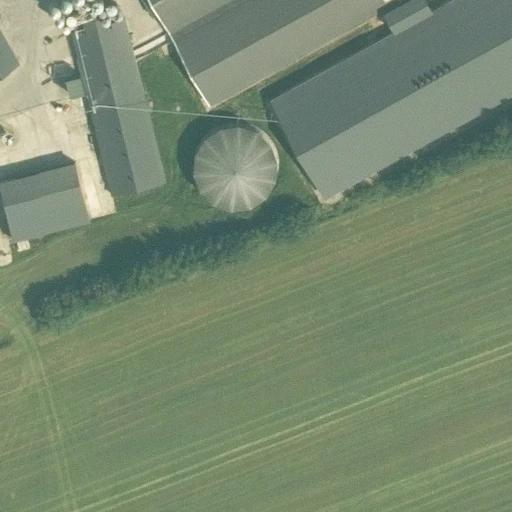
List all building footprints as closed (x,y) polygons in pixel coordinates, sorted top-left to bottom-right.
[(155,0),(211,99),(385,0),(155,0)] [(511,0),(439,0),(271,95),(325,191),(511,85),(511,0)] [(110,195),(165,181),(125,16),(70,30),(110,195)] [(0,71),(17,61),(0,31),(0,71)] [(194,158),(194,165),(195,172),(197,179),(201,186),(205,192),(210,197),(217,201),(223,203),(230,205),(238,206),(245,205),(252,203),(259,199),(264,195),(270,190),(274,184),(277,177),(278,170),(279,163),(278,156),(277,149),(274,142),(270,136),(265,131),(259,127),(253,124),(246,122),(239,121),(232,121),(225,122),(218,125),(212,128),(207,133),(202,138),(198,144),(196,151),(194,158)] [(93,218),(79,160),(0,178),(0,182),(13,237),(93,218)]
